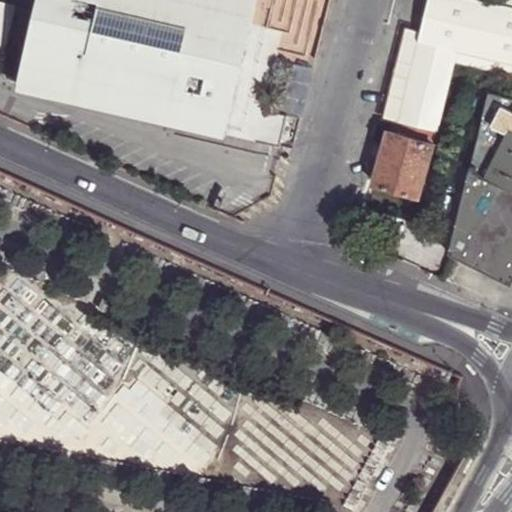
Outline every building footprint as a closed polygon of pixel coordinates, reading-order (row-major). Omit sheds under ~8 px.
[(0,0),(0,69),(1,71),(17,3),(0,0)] [(35,0),(33,8),(17,81),(183,123),(228,133),(248,41),(257,0),(35,0)] [(459,46),(511,58),(511,9),(473,0),(429,0),(423,32),(422,38),(459,46)] [(511,0),(473,0),(511,9),(511,0)] [(408,29),(387,119),(395,120),(401,121),(422,38),(423,32),(408,29)] [(439,130),(455,63),(459,46),(422,38),(401,121),(424,127),(439,130)] [(257,43),(248,41),(228,133),(283,148),(292,150),(299,119),(276,113),(263,109),(278,47),(257,43)] [(455,63),(473,66),(499,73),(511,75),(511,58),(459,46),(455,63)] [(511,97),(489,91),(448,251),(510,285),(511,280),(511,97)] [(420,139),(424,127),(401,121),(395,120),(392,131),(420,139)] [(433,143),(420,139),(392,131),(389,131),(374,183),(420,194),(433,143)]
